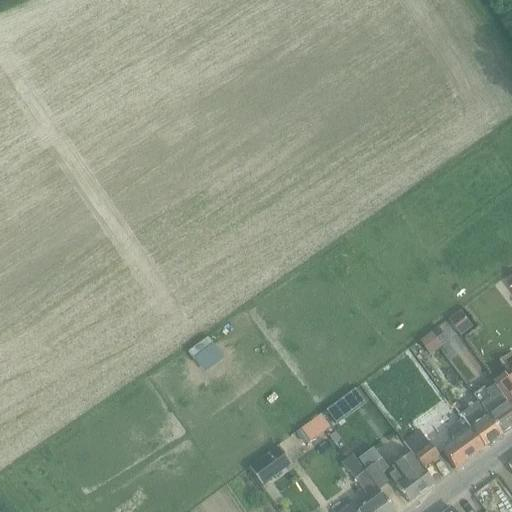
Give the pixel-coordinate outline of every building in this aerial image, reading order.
[(461,311),(447,322),(459,338),(473,328),(461,311)] [(436,328),(427,335),(438,350),(447,343),(436,328)] [(427,335),(418,342),(429,357),(438,350),(427,335)] [(511,370),(492,385),(511,411),(511,370)] [(489,399),(479,406),(501,436),(511,427),(511,411),(492,385),(484,392),(489,399)] [(340,400),(326,410),(337,425),(351,414),(340,400)] [(459,416),(461,419),(483,449),(501,436),(479,406),(477,403),(459,416)] [(319,416),(300,430),(309,442),(328,428),(319,416)] [(454,470),(483,449),(461,419),(446,430),(454,442),(441,452),(454,470)] [(423,438),(407,450),(411,455),(422,469),(437,458),(423,438)] [(394,473),(388,477),(397,489),(408,504),(434,485),(422,469),(411,455),(391,470),(394,473)] [(350,474),(354,479),(353,480),(358,486),(368,479),(363,472),(364,472),(352,456),(341,464),(349,475),(350,474)] [(264,457),(247,469),(261,488),(267,484),(278,475),(264,457)] [(368,479),(378,491),(387,484),(380,475),(387,470),(379,460),(364,472),(363,472),(368,479)] [(349,508),(343,511),(393,511),(378,491),(368,479),(358,486),(365,496),(349,508)]
